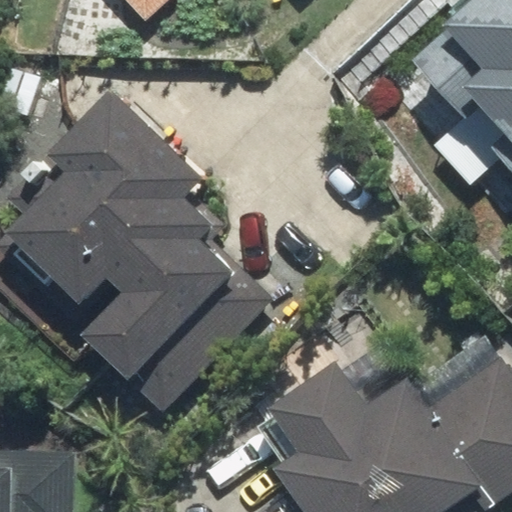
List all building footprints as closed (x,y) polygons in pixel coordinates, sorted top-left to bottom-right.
[(180,0),(145,0),(162,17),(180,0)] [(511,0),(497,0),(435,57),(493,121),(511,104),(511,0)] [(96,317),(141,272),(155,287),(105,336),(178,411),(289,303),(224,235),(240,219),(212,190),(229,174),(132,74),(56,148),(85,177),(21,239),(96,317)] [(455,511),(505,474),(511,483),(511,360),(511,359),(452,404),(425,368),(396,390),(362,347),(294,398),(328,442),(305,460),(332,496),(310,511),(455,511)] [(0,511),(85,511),(88,451),(0,447),(0,511)]
